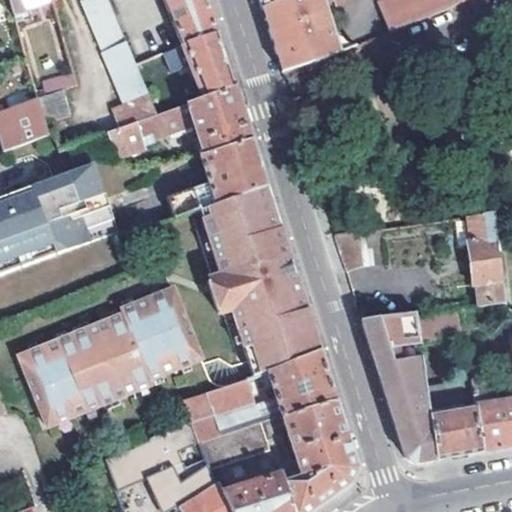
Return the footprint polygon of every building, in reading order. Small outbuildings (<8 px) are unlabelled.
[(7,0),(13,19),(25,14),(20,0),(7,0)] [(87,0),(81,3),(124,107),(53,132),(60,153),(110,135),(159,117),(109,0),(87,0)] [(206,0),(165,0),(163,1),(182,46),(218,35),(215,26),(206,0)] [(258,0),(261,8),(280,0),(258,0)] [(280,0),(261,8),(278,62),(282,74),(313,64),(344,51),(322,7),(332,2),(334,7),(349,0),(280,0)] [(426,17),(418,0),(388,0),(377,5),(389,32),(426,17)] [(418,0),(426,17),(467,0),(418,0)] [(218,35),(182,46),(190,65),(204,100),(235,89),(232,80),(218,35)] [(190,65),(182,46),(164,54),(171,73),(190,65)] [(38,99),(63,91),(76,87),(72,72),(33,85),(38,99)] [(193,130),(202,157),(252,141),(249,132),(235,89),(204,100),(159,117),(110,135),(118,159),(146,149),(145,147),(193,130)] [(63,91),(38,99),(46,125),(71,116),(63,91)] [(0,141),(3,151),(49,134),(46,125),(38,99),(0,112),(0,141)] [(215,206),(266,187),(263,178),(252,141),(202,157),(199,157),(209,187),(167,201),(173,222),(201,211),(210,208),(206,198),(212,196),(215,206)] [(95,166),(0,199),(0,283),(106,245),(101,231),(117,225),(95,166)] [(205,222),(224,279),(226,287),(213,293),(220,315),(234,311),(255,376),(266,373),(320,354),(293,270),(266,187),(215,206),(210,208),(213,219),(205,222)] [(367,204),(370,222),(394,219),(392,201),(367,204)] [(210,208),(201,211),(205,222),(213,219),(210,208)] [(490,214),(464,218),(467,241),(465,242),(471,286),(474,286),(477,306),(503,302),(490,214)] [(368,232),(356,233),(360,263),(372,261),(368,232)] [(334,236),(343,265),(360,263),(356,233),(334,236)] [(226,287),(224,279),(210,284),(213,293),(226,287)] [(178,288),(138,303),(140,308),(126,314),(23,356),(52,427),(156,384),(154,380),(206,358),(178,288)] [(124,309),(126,314),(140,308),(138,303),(124,309)] [(420,465),(438,461),(425,388),(417,344),(418,344),(413,312),(361,321),(405,457),(412,460),(420,465)] [(280,414),(334,397),(330,385),(320,354),(266,373),(280,414)] [(483,377),(470,380),(483,453),(490,451),(511,447),(511,384),(509,385),(511,394),(511,395),(511,397),(487,402),(483,377)] [(199,444),(261,424),(245,380),(182,402),(191,424),(199,444)] [(425,388),(438,461),(461,457),(483,453),(470,380),(425,388)] [(352,452),(334,397),(280,414),(285,427),(302,478),(313,511),(351,484),(357,468),(352,452)] [(285,427),(280,414),(273,416),(261,424),(266,439),(278,430),(285,427)] [(191,424),(166,435),(184,502),(215,483),(210,470),(199,444),(191,424)] [(261,424),(199,444),(210,470),(269,449),(266,439),(261,424)] [(112,461),(114,484),(135,482),(133,459),(112,461)] [(292,511),(284,484),(281,475),(220,495),(225,509),(227,511),(292,511)] [(311,511),(313,511),(302,478),(284,484),(292,511),(311,511)] [(184,502),(174,509),(176,511),(227,511),(225,509),(220,495),(218,489),(215,483),(184,502)]
